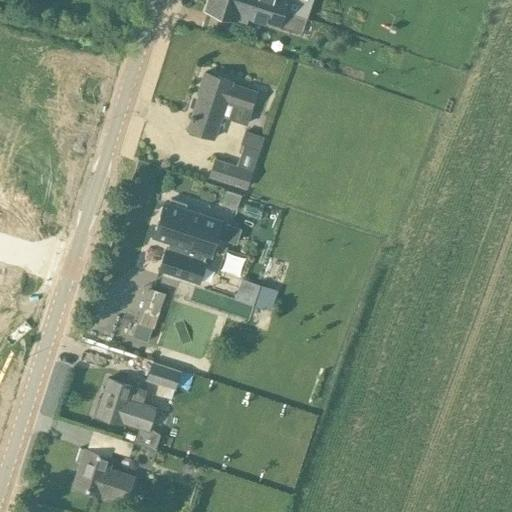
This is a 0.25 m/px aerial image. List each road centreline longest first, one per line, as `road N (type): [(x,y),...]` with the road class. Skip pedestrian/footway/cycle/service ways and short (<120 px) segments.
road 1 (tertiary): [(69,268),(155,0)]
road 2 (tertiary): [(0,488),(69,268)]
